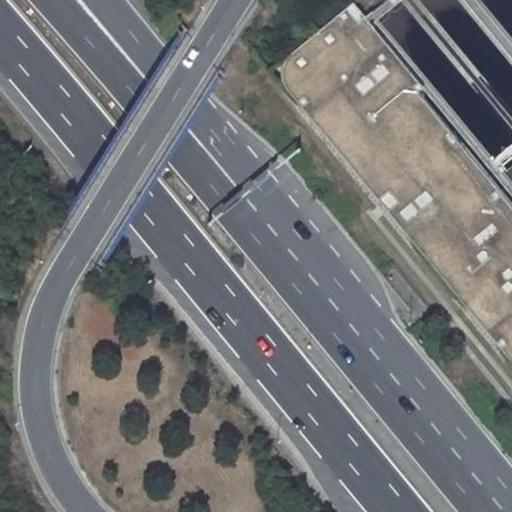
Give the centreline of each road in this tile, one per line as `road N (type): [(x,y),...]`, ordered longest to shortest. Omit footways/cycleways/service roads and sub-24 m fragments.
road 1 (trunk): [(0,30),(396,511)]
road 2 (trunk): [(236,0),(82,247),(42,330),(35,375),(41,424),(60,477),(84,511)]
road 3 (trunk): [(488,511),(234,209)]
road 4 (trunk): [(234,209),(54,0)]
road 5 (trunk): [(234,209),(215,136),(104,0)]
